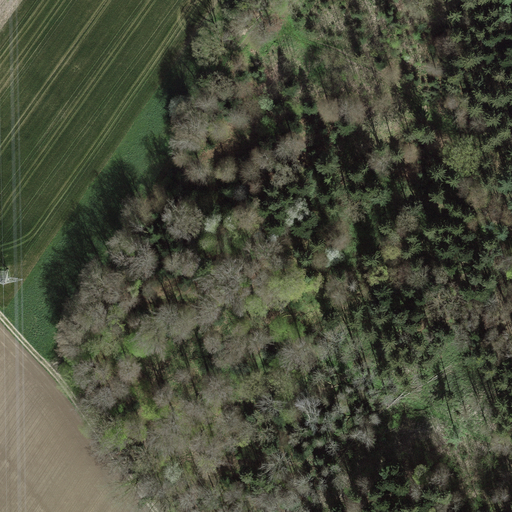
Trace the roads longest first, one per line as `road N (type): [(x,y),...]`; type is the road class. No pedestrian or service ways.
road 1 (track): [(56,378),(223,75),(270,7),(285,0)]
road 2 (track): [(154,511),(56,378)]
